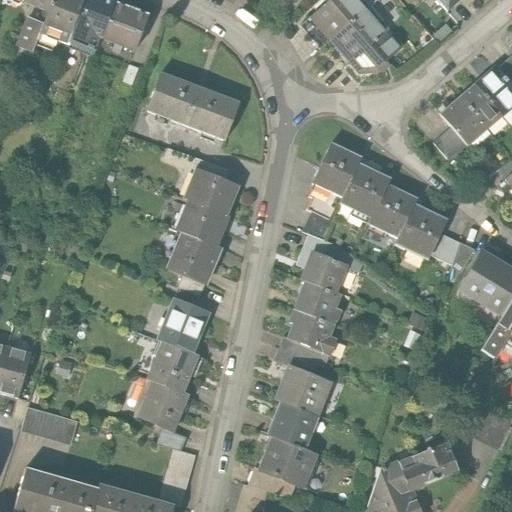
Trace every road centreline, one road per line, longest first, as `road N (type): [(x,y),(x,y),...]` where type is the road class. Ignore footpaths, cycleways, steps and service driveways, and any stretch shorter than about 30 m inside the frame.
road 1 (residential): [(208,511),(288,105)]
road 2 (residential): [(511,7),(403,97),(288,105)]
road 3 (residential): [(288,105),(251,46),(176,0)]
